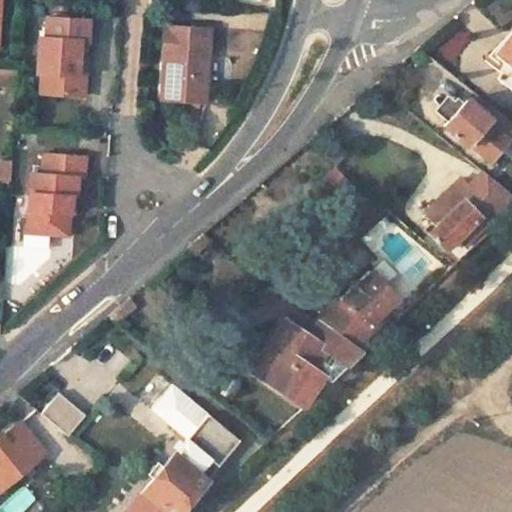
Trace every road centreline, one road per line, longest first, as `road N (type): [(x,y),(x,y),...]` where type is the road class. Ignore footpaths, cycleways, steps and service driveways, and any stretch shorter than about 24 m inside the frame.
road 1 (track): [(334,511),(495,374)]
road 2 (residential): [(226,180),(250,170),(277,142),(331,64),(349,21)]
road 3 (residential): [(2,372),(151,246)]
road 4 (residential): [(299,13),(281,65),(229,157),(226,180)]
road 5 (residential): [(135,2),(126,156)]
